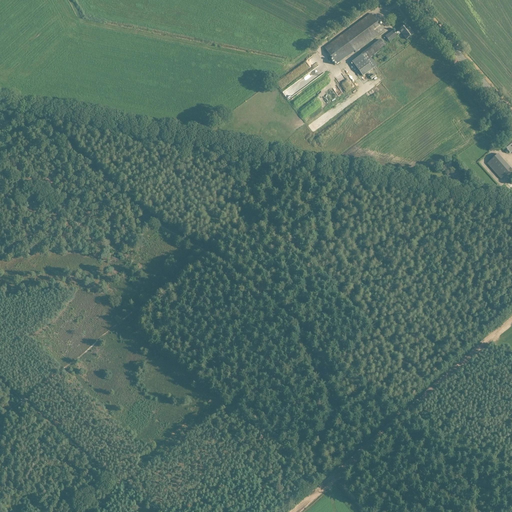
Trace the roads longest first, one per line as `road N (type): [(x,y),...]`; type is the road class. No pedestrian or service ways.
road 1 (track): [(294,511),(511,319)]
road 2 (track): [(208,248),(0,419)]
road 3 (tertiary): [(511,115),(410,0)]
